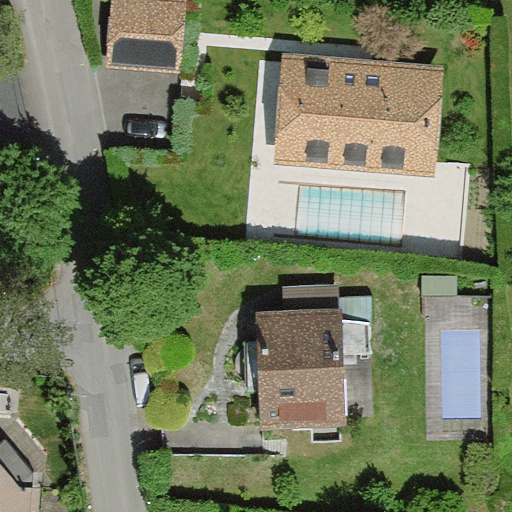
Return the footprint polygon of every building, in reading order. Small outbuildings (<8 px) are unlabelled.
[(190,0),(189,0),(115,0),(110,69),(184,75),(190,0)] [(436,168),(444,63),(283,51),(275,155),(436,168)] [(21,72),(0,73),(0,146),(35,142),(21,72)] [(350,407),(377,407),(380,290),(354,289),(350,407)] [(341,314),(253,316),(256,424),(345,422),(341,314)] [(0,448),(0,511),(29,511),(32,479),(0,448)]
